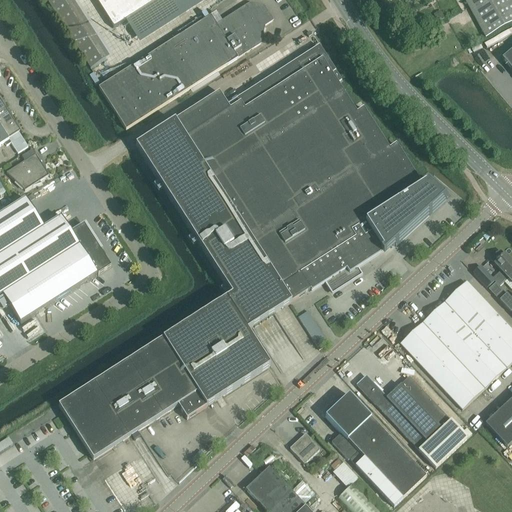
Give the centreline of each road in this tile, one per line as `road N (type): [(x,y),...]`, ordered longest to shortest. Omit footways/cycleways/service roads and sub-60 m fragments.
road 1 (unclassified): [(169,511),(506,194)]
road 2 (unclassified): [(0,377),(149,277),(147,261),(3,40)]
road 3 (tertiary): [(506,194),(412,101),(338,0)]
